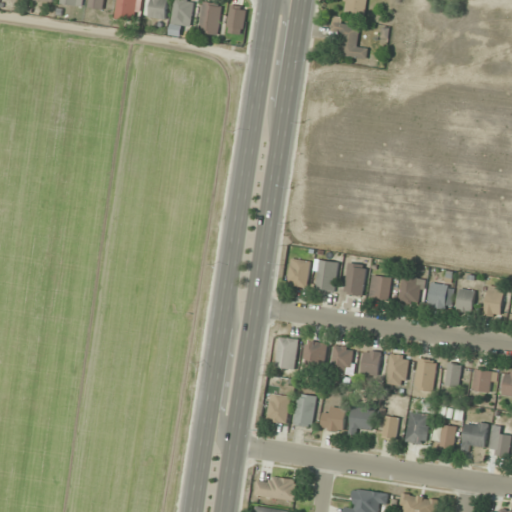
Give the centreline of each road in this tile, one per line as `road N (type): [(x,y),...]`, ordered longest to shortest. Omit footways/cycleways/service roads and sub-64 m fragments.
road 1 (secondary): [(223,511),(301,0)]
road 2 (secondary): [(270,0),(193,511)]
road 3 (residential): [(234,443),(511,487)]
road 4 (residential): [(255,306),(511,345)]
road 5 (secondary): [(224,299),(233,330),(219,434),(234,443)]
road 6 (secondary): [(280,134),(271,104),(285,0)]
